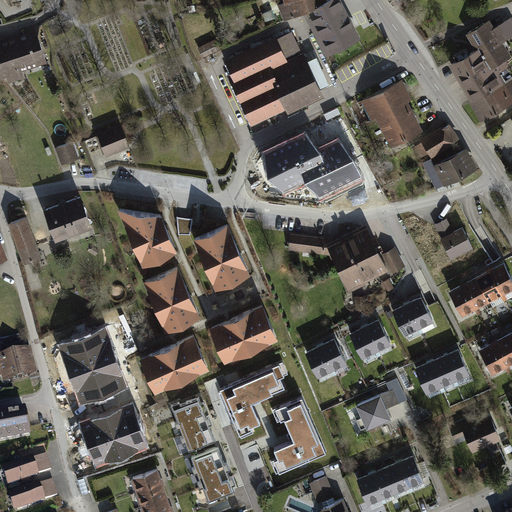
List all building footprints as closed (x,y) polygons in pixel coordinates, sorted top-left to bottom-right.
[(326,0),(297,0),(284,5),(286,12),(289,19),(307,10),(326,0)] [(326,0),(307,10),(330,53),(360,38),(339,0),(326,0)] [(271,10),(264,14),(267,21),(274,18),(271,10)] [(511,29),(506,19),(498,24),(507,39),(511,35),(511,29)] [(475,50),(452,64),(473,99),(511,75),(511,72),(504,60),(511,56),(489,20),(465,34),(475,50)] [(31,38),(0,48),(0,68),(2,75),(7,74),(10,82),(25,77),(23,69),(48,60),(37,28),(28,30),(31,38)] [(277,37),(225,60),(253,123),(324,91),(307,53),(288,61),(277,37)] [(215,41),(201,48),(204,55),(218,48),(215,41)] [(511,75),(473,99),(485,118),(511,102),(511,75)] [(397,82),(352,105),(362,124),(379,116),(393,144),(421,129),(397,82)] [(353,135),(346,122),(340,125),(348,138),(353,135)] [(451,124),(424,139),(425,141),(416,147),(421,156),(431,151),(433,155),(460,140),(451,124)] [(120,125),(99,133),(108,155),(129,146),(120,125)] [(306,133),(265,153),(268,176),(284,190),(306,180),(321,195),(362,175),(353,157),(340,140),(320,149),(306,133)] [(73,143),(58,148),(64,164),(79,158),(73,143)] [(464,149),(427,169),(435,186),(445,181),(446,182),(474,167),(464,149)] [(81,197),(46,209),(58,239),(92,227),(81,197)] [(178,251),(162,215),(120,209),(145,266),(178,251)] [(28,217),(10,224),(24,263),(42,256),(28,217)] [(448,219),(436,225),(452,256),(473,245),(464,227),(454,232),(448,219)] [(252,275),(230,224),(195,239),(218,290),(252,275)] [(366,226),(329,244),(349,286),(361,280),(366,281),(390,270),(381,251),(379,252),(366,226)] [(328,237),(293,233),(291,249),(317,252),(319,244),(323,245),(330,241),(328,237)] [(396,249),(386,254),(395,271),(405,266),(396,249)] [(511,275),(505,262),(491,270),(502,291),(511,285),(511,275)] [(203,317),(180,266),(146,281),(168,332),(203,317)] [(502,291),(491,270),(477,277),(489,298),(502,291)] [(465,283),(477,304),(489,298),(477,277),(465,283)] [(451,291),(463,312),(477,304),(465,283),(451,291)] [(424,296),(409,302),(421,327),(435,321),(424,296)] [(409,302),(395,309),(407,334),(421,327),(409,302)] [(266,305),(211,328),(226,363),(281,339),(266,305)] [(380,319),(366,325),(378,350),(392,344),(380,319)] [(366,325),(352,332),(364,357),(378,350),(366,325)] [(64,344),(84,398),(125,383),(105,329),(64,344)] [(196,335),(141,358),(156,393),(211,369),(196,335)] [(511,341),(509,336),(495,343),(506,364),(511,361),(511,341)] [(336,338),(321,345),(334,370),(348,363),(336,338)] [(495,343),(483,349),(494,371),(506,364),(495,343)] [(4,344),(0,345),(0,375),(8,373),(11,383),(37,376),(30,350),(7,356),(4,344)] [(321,345),(308,352),(320,377),(334,370),(321,345)] [(461,349),(447,355),(458,380),(471,374),(461,349)] [(447,355),(432,361),(443,387),(458,380),(447,355)] [(432,361),(417,367),(429,393),(443,387),(432,361)] [(220,388),(238,430),(260,420),(251,401),(286,386),(276,364),(220,388)] [(390,383),(393,390),(359,405),(368,427),(391,418),(387,408),(407,399),(399,379),(390,383)] [(303,396),(280,406),(294,439),(275,447),(284,469),(326,451),(303,396)] [(205,411),(199,397),(180,404),(179,401),(171,404),(176,415),(174,416),(176,422),(178,421),(205,411)] [(132,406),(86,422),(98,458),(145,442),(132,406)] [(27,409),(0,413),(0,442),(32,437),(27,409)] [(210,418),(207,412),(205,412),(205,411),(178,421),(181,429),(179,430),(181,437),(184,436),(183,436),(211,426),(208,419),(210,418)] [(470,418),(462,422),(470,442),(471,441),(475,451),(501,440),(492,418),(473,426),(470,418)] [(216,433),(213,426),(211,427),(211,426),(183,436),(188,450),(216,439),(214,434),(216,433)] [(225,461),(219,446),(192,457),(195,465),(193,466),(196,472),(198,471),(225,461)] [(501,449),(494,452),(500,465),(506,462),(501,449)] [(415,455),(401,461),(411,486),(425,481),(415,455)] [(51,470),(47,457),(34,461),(34,459),(3,470),(10,488),(21,484),(22,486),(31,483),(30,480),(39,477),(38,475),(51,470)] [(230,469),(227,461),(225,462),(225,461),(198,471),(201,479),(199,480),(201,487),(203,486),(231,476),(228,469),(230,469)] [(401,461),(387,466),(398,492),(411,486),(401,461)] [(387,466),(374,472),(384,498),(398,492),(387,466)] [(163,484),(158,469),(134,477),(139,492),(163,484)] [(374,472),(358,478),(369,504),(384,498),(374,472)] [(236,483),(233,476),(231,477),(231,476),(203,486),(209,503),(219,499),(218,496),(236,489),(233,484),(236,483)] [(327,477),(311,483),(319,503),(335,496),(327,477)] [(59,496),(54,483),(41,487),(41,486),(33,488),(31,483),(22,486),(23,491),(10,496),(15,511),(18,511),(46,503),(45,500),(59,496)] [(163,484),(139,492),(144,506),(168,498),(163,484)] [(168,498),(144,506),(145,511),(172,511),(173,511),(168,498)] [(349,511),(345,499),(325,507),(323,511),(349,511)]
